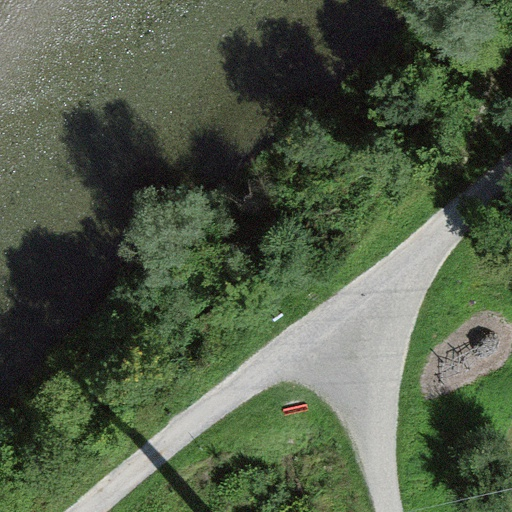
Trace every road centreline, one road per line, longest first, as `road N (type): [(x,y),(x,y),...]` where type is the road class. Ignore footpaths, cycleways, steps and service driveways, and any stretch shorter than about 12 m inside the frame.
road 1 (track): [(511,171),(418,255),(349,336),(249,381),(87,511)]
road 2 (track): [(394,511),(349,336)]
